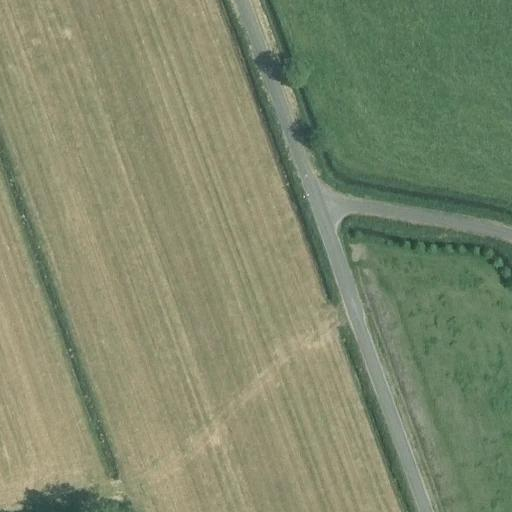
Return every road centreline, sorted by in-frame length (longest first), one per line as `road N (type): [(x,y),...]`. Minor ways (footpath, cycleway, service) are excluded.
road 1 (unclassified): [(426,511),(320,216)]
road 2 (unclassified): [(320,216),(241,0)]
road 3 (unclassified): [(511,240),(415,217),(320,216)]
